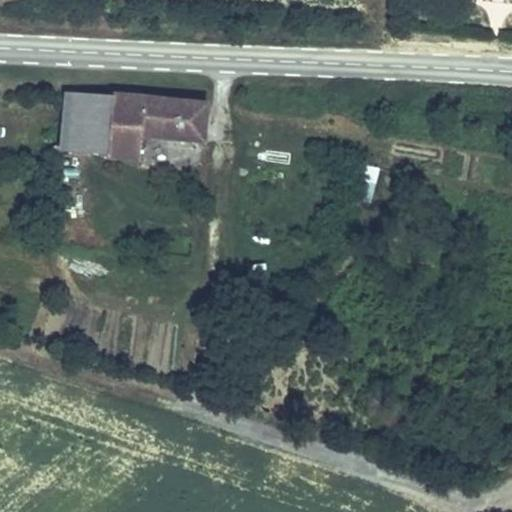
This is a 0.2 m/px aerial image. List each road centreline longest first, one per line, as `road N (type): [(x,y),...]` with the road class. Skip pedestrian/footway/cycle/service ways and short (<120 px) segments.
road 1 (track): [(0,353),(486,500),(511,496)]
road 2 (secondary): [(0,39),(511,73)]
